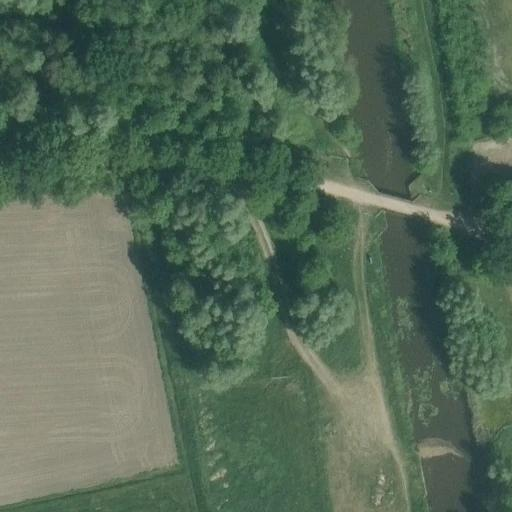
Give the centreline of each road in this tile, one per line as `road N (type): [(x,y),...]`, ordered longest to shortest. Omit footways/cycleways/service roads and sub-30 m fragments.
road 1 (track): [(214,170),(252,215),(285,305),(363,457),(371,511)]
road 2 (track): [(345,190),(157,162),(0,165)]
